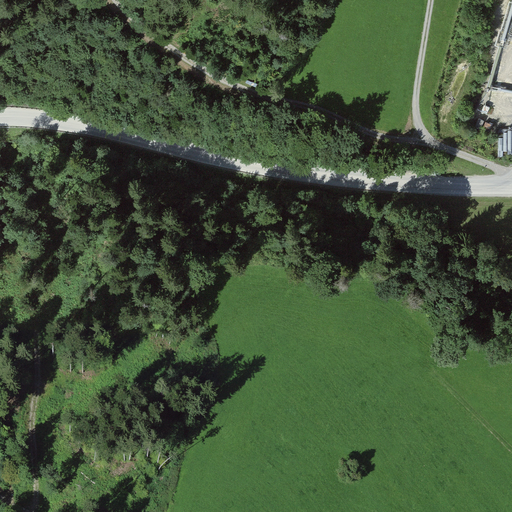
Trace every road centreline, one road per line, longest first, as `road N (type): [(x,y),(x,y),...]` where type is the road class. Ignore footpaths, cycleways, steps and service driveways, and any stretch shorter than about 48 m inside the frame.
road 1 (track): [(116,0),(222,79),(356,127),(430,140),(511,175)]
road 2 (track): [(430,140),(415,102),(431,0)]
